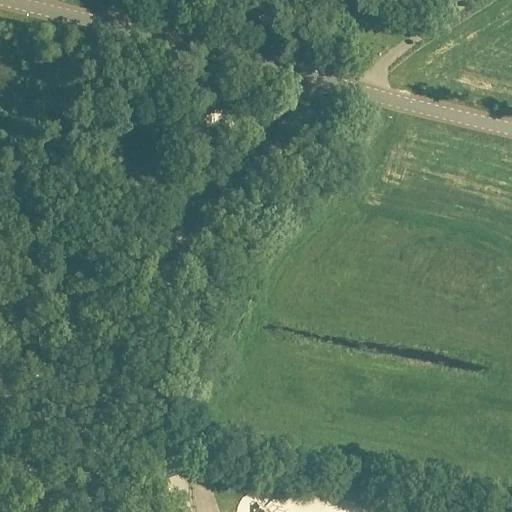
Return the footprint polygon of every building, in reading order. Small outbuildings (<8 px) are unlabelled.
[(61,273),(79,281),(89,258),(70,251),(61,273)] [(29,288),(44,275),(29,256),(14,268),(29,288)] [(114,292),(89,295),(92,314),(116,311),(114,292)] [(0,322),(0,326),(25,323),(22,303),(0,305),(0,322)] [(100,349),(86,329),(70,341),(85,361),(100,349)] [(41,374),(50,351),(32,344),(22,366),(41,374)]
